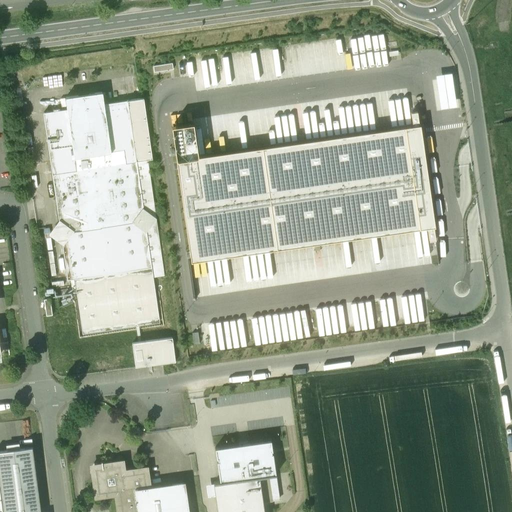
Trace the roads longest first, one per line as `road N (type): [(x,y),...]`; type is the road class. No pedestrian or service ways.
road 1 (unclassified): [(43,392),(505,330)]
road 2 (unclassified): [(505,330),(469,69),(444,12)]
road 3 (secondary): [(0,36),(278,0)]
road 4 (unclassified): [(43,392),(18,210),(0,202)]
road 5 (unclassified): [(43,392),(60,511)]
